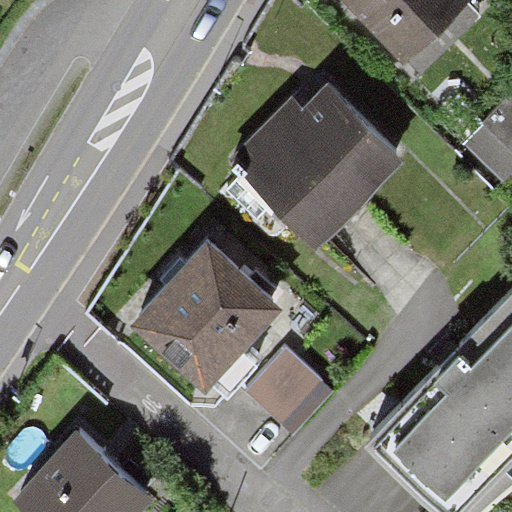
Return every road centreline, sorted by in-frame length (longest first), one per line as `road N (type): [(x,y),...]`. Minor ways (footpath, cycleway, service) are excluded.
road 1 (residential): [(18,279),(272,511)]
road 2 (secondary): [(186,0),(18,279)]
